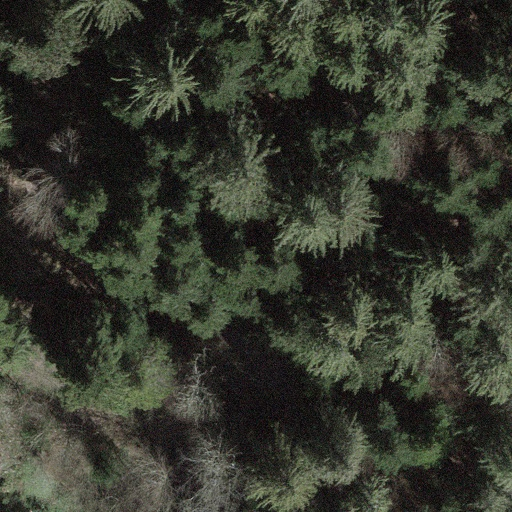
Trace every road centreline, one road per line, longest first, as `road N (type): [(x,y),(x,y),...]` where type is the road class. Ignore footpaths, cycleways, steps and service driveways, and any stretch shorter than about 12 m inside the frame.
road 1 (track): [(332,511),(296,414),(261,359),(216,319),(83,257),(51,224),(36,180),(35,94),(17,0)]
road 2 (track): [(0,361),(159,411),(229,458),(274,511)]
